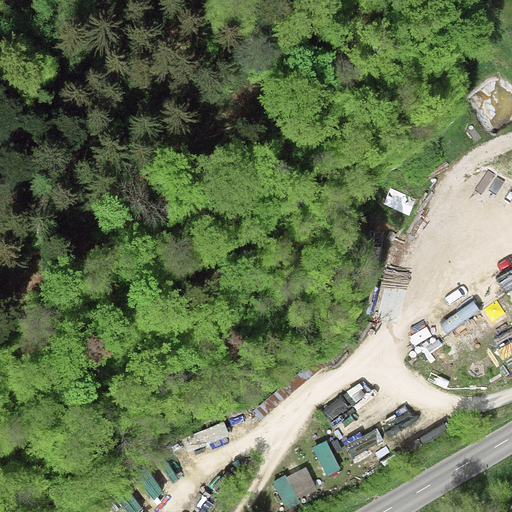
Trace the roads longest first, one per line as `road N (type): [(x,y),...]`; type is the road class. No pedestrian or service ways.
road 1 (track): [(0,277),(182,151)]
road 2 (tertiary): [(383,511),(511,435)]
